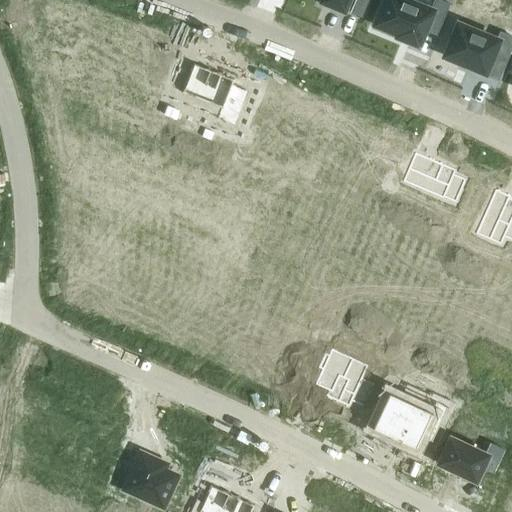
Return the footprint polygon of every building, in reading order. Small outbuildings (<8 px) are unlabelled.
[(321,0),(320,3),(322,4),(322,5),(324,6),(324,4),(331,7),(330,8),(332,9),(332,8),(341,11),(340,13),(342,13),(343,12),(344,13),(349,0),(321,0)] [(407,0),(383,0),(374,24),(376,25),(375,26),(377,27),(378,26),(397,34),(396,36),(400,37),(399,39),(401,39),(402,38),(410,42),(409,43),(411,44),(412,42),(415,44),(416,42),(418,43),(424,30),(435,34),(448,4),(438,0),(434,0),(430,9),(407,0)] [(83,62),(91,38),(79,34),(83,25),(41,11),(31,40),(71,54),(70,58),(83,62)] [(457,23),(444,56),(458,62),(457,63),(459,64),(459,62),(468,66),(468,67),(469,68),(470,67),(484,73),(491,56),(505,62),(511,44),(511,37),(499,32),(496,40),(457,23)] [(159,48),(145,42),(133,37),(133,38),(118,32),(107,62),(147,76),(146,79),(161,85),(171,58),(158,53),(159,48)] [(207,69),(193,64),(181,93),(221,108),(217,119),(234,126),(247,91),(232,85),(234,80),(219,74),(220,73),(218,72),(218,73),(209,70),(209,69),(208,68),(207,69)] [(260,143),(262,138),(301,153),(316,114),(299,108),(301,102),(277,93),(270,113),(257,108),(246,137),(260,143)] [(377,202),(391,168),(376,161),(383,144),(359,134),(358,136),(338,127),(325,158),(368,176),(360,194),(377,202)] [(415,153),(403,182),(443,199),(444,198),(455,203),(465,180),(454,175),(455,171),(415,153)] [(97,220),(116,182),(119,184),(128,168),(105,156),(97,171),(88,167),(69,206),(97,220)] [(495,190),(476,234),(500,245),(504,238),(511,241),(511,200),(510,199),(511,197),(495,190)] [(149,284),(150,283),(102,261),(89,289),(118,302),(117,305),(135,313),(138,307),(150,313),(160,290),(149,284)] [(176,299),(164,325),(200,342),(212,315),(176,299)] [(298,347),(301,340),(272,327),(254,367),(272,375),(273,373),(283,378),(287,369),(299,375),(309,352),(298,347)] [(322,370),(315,385),(328,391),(326,397),(349,407),(351,402),(363,407),(373,384),(362,379),(368,366),(331,350),(329,356),(325,354),(318,369),(322,370)] [(388,393),(371,429),(415,449),(420,437),(431,442),(447,407),(435,402),(430,413),(388,393)] [(32,455),(36,457),(34,461),(80,481),(75,492),(88,498),(99,475),(87,470),(103,436),(74,423),(71,430),(52,421),(43,442),(39,441),(32,455)] [(485,454),(450,438),(438,463),(475,480),(481,467),(492,472),(503,450),(490,444),(485,454)] [(166,464),(164,463),(165,462),(163,461),(162,462),(156,459),(157,458),(155,457),(154,459),(140,452),(123,490),(163,508),(177,476),(164,469),(166,464)] [(511,468),(499,497),(511,503),(511,468)] [(250,511),(254,505),(210,485),(197,511),(250,511)]
